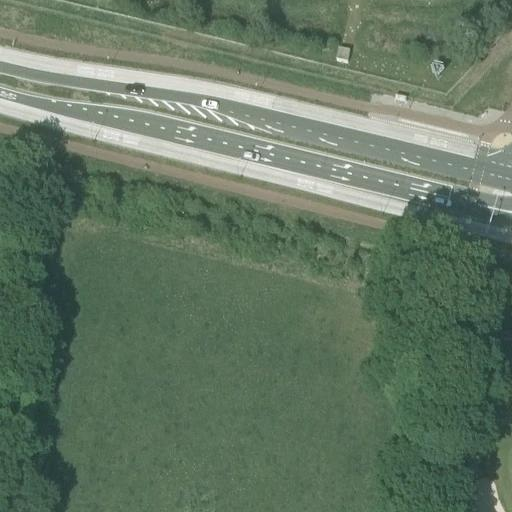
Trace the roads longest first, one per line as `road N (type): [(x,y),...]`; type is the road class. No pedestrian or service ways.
road 1 (secondary): [(0,95),(511,220)]
road 2 (secondary): [(511,178),(214,105),(0,68)]
